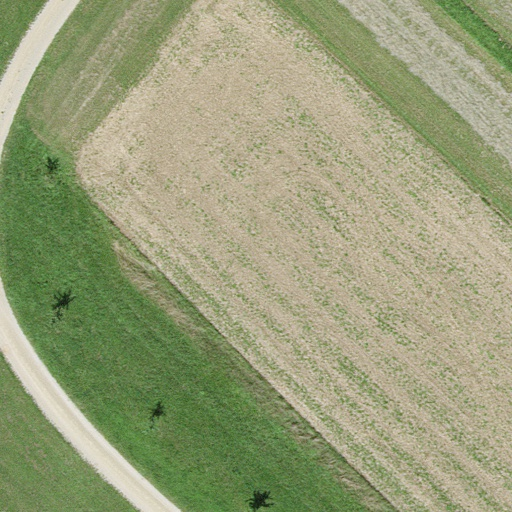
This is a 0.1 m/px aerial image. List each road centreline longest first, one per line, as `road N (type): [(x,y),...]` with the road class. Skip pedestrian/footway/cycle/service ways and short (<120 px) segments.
road 1 (track): [(156,511),(94,458),(16,361),(0,328)]
road 2 (track): [(0,105),(25,47),(63,0)]
